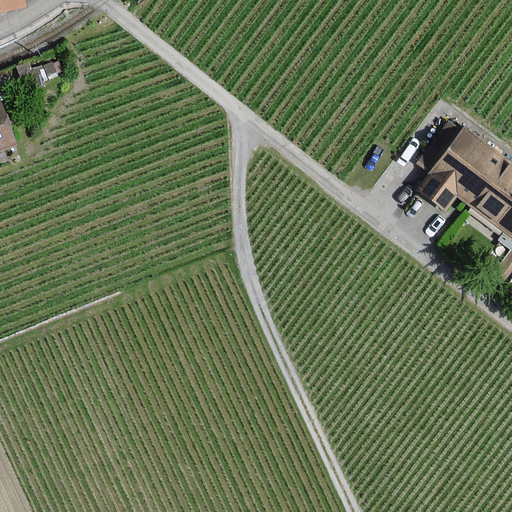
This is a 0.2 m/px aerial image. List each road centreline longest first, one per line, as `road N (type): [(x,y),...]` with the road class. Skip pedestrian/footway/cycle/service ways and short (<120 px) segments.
road 1 (track): [(511,321),(103,0)]
road 2 (track): [(249,116),(239,164),(254,274),(358,511)]
